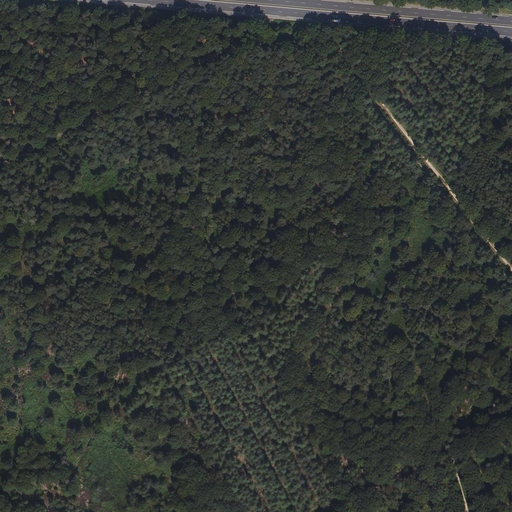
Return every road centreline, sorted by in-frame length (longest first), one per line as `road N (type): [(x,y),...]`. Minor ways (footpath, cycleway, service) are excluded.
road 1 (primary): [(152,0),(511,31)]
road 2 (track): [(511,287),(331,52),(279,26)]
road 3 (track): [(279,26),(0,165)]
road 4 (primary): [(511,21),(271,0)]
road 5 (track): [(324,511),(511,428)]
